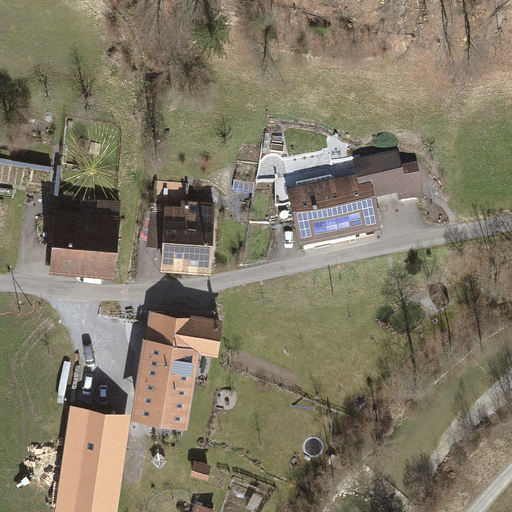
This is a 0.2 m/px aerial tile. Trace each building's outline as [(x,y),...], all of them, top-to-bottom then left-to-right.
[(352,165),(355,178),(358,193),(373,190),(376,203),(396,199),(397,206),(422,200),(415,166),(399,169),(396,155),(352,165)] [(377,208),(376,203),(373,190),(358,193),(355,178),(285,193),(298,254),(383,236),(377,208)] [(183,183),(154,181),(153,207),(162,208),(163,202),(181,203),(182,197),(183,183)] [(78,210),(52,208),(51,217),(47,265),(115,271),(120,214),(115,213),(117,197),(80,194),(78,210)] [(181,203),(163,202),(162,208),(159,264),(177,265),(210,267),(214,199),(182,197),(181,203)] [(139,358),(138,369),(194,377),(198,345),(217,348),(222,315),(190,311),(189,313),(146,307),(139,358)] [(196,374),(222,380),(226,366),(200,359),(196,374)] [(188,418),(194,377),(138,369),(136,383),(132,410),(188,418)] [(53,508),(76,511),(114,511),(128,428),(130,412),(70,402),(53,508)] [(210,463),(194,460),(192,473),(207,476),(210,463)]
